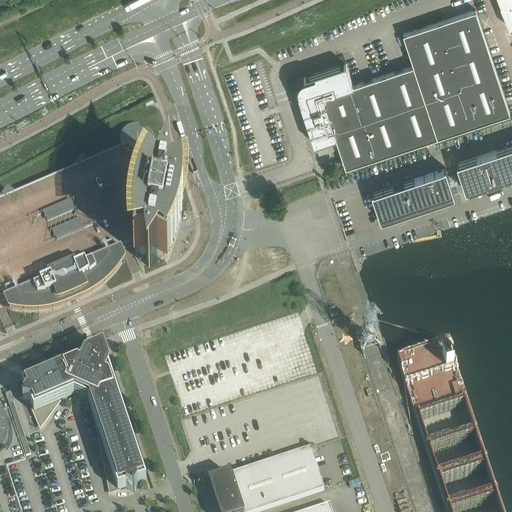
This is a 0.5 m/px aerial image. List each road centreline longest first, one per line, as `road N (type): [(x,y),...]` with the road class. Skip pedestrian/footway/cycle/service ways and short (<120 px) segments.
road 1 (unclassified): [(440,0),(280,71),(306,164),(231,189)]
road 2 (unclassified): [(185,511),(120,314)]
road 3 (unclassified): [(231,189),(172,23)]
road 4 (unclassified): [(152,31),(212,196)]
road 5 (secondary): [(0,110),(152,31)]
road 6 (secondary): [(151,1),(0,80)]
road 7 (unclassified): [(120,314),(210,263),(223,215)]
road 8 (unclassified): [(0,365),(120,314)]
